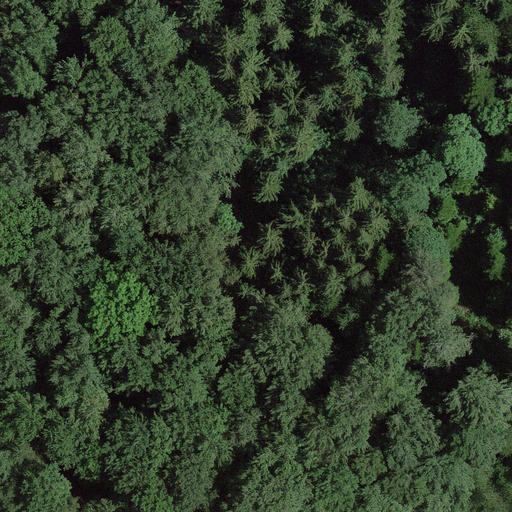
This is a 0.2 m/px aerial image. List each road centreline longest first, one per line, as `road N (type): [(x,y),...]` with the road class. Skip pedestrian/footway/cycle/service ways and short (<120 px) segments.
road 1 (track): [(283,248),(224,172),(183,0)]
road 2 (track): [(283,248),(267,511)]
